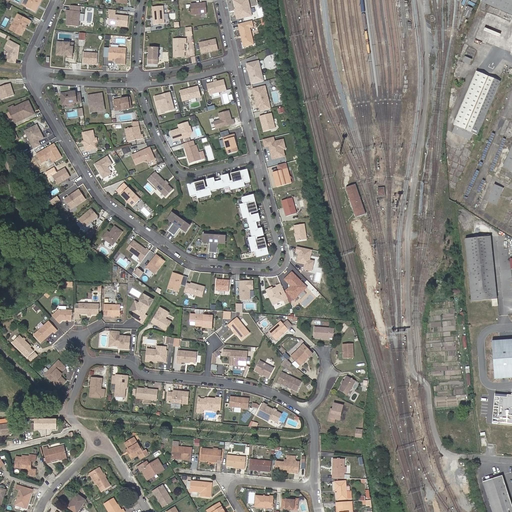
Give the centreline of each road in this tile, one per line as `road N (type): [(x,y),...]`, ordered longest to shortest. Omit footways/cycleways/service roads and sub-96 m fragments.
road 1 (residential): [(29,73),(99,195),(189,259),(264,267),(277,258),(253,158)]
road 2 (residential): [(253,158),(179,172),(152,128),(138,80)]
road 3 (residential): [(207,381),(87,360)]
